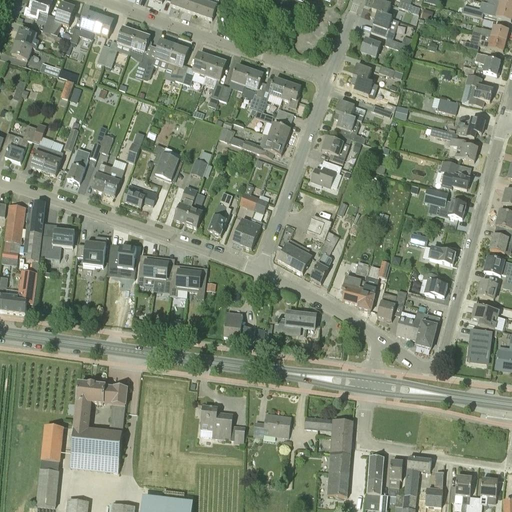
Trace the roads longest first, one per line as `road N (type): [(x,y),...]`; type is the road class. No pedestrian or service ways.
road 1 (tertiary): [(263,270),(0,178)]
road 2 (residential): [(418,366),(440,363),(507,121)]
road 3 (secondary): [(253,368),(0,333)]
road 4 (residential): [(330,82),(96,0)]
road 5 (residential): [(263,270),(330,82)]
road 6 (residential): [(511,425),(508,464),(361,446)]
road 7 (tertiary): [(377,338),(263,270)]
